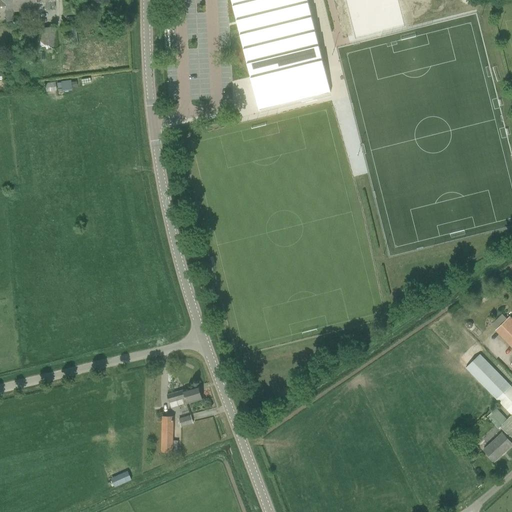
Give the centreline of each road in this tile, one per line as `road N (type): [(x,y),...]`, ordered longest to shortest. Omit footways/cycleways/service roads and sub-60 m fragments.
road 1 (tertiary): [(201,345),(183,294),(161,170),(148,0)]
road 2 (unclassified): [(0,391),(201,345)]
road 3 (tertiary): [(268,511),(201,345)]
